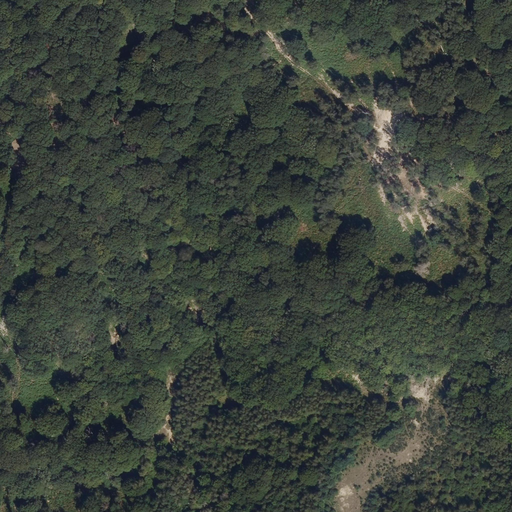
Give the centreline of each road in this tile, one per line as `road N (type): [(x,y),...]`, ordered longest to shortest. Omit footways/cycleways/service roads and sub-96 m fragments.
road 1 (track): [(0,379),(272,0)]
road 2 (track): [(208,479),(0,321)]
